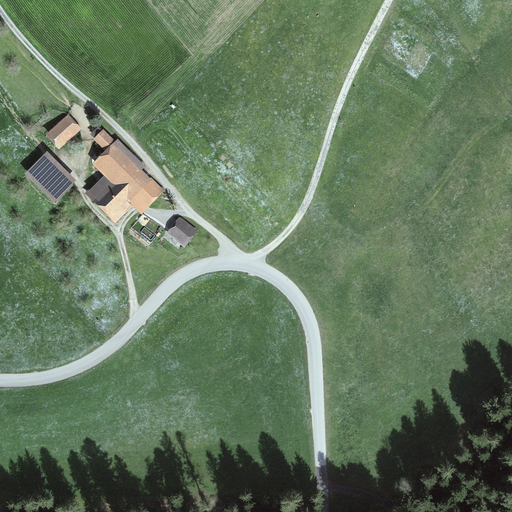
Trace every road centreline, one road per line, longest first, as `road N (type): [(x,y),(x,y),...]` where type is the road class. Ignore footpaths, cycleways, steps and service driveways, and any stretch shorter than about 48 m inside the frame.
road 1 (track): [(0,9),(246,263)]
road 2 (track): [(388,0),(336,111),(303,208),(285,234),(246,263)]
road 3 (unclassified): [(246,263),(186,272),(85,363),(0,381)]
road 4 (track): [(323,511),(307,314),(282,283),(246,263)]
road 5 (track): [(136,321),(121,227),(140,208),(186,208)]
road 6 (track): [(119,234),(83,190),(86,143),(77,114),(85,99)]
